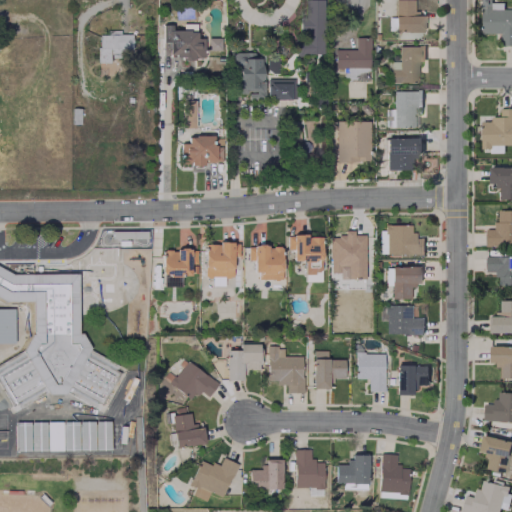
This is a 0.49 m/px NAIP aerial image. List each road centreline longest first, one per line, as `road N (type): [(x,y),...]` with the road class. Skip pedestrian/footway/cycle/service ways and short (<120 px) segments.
road 1 (residential): [(454,0),(457,392),(432,511)]
road 2 (residential): [(455,199),(0,211)]
road 3 (residential): [(253,420),(401,424),(452,438)]
